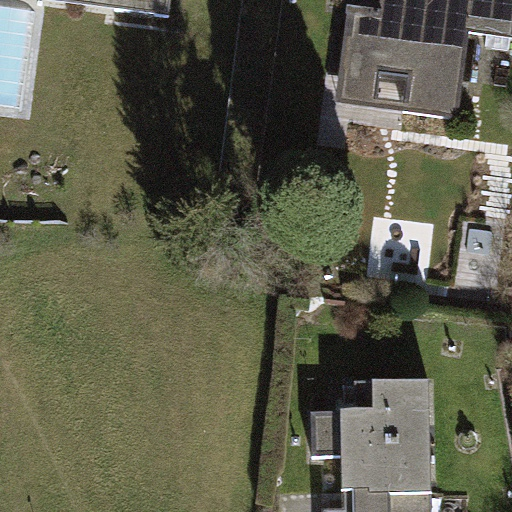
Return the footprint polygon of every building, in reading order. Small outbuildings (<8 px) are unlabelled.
[(41,0),(42,2),(116,12),(117,0),(41,0)] [(117,0),(116,12),(170,19),(172,0),(117,0)] [(511,0),(352,0),(343,73),(410,82),(406,113),(457,119),(468,34),(511,39),(511,0)] [(339,102),(406,113),(410,82),(343,73),(339,102)] [(435,202),(464,201),(463,175),(508,174),(508,154),(434,157),(435,202)] [(437,217),(378,221),(381,273),(441,269),(437,217)] [(432,511),(430,384),(355,385),(356,415),(312,415),(313,459),(342,458),(343,493),(355,493),(356,511),(324,511),(323,511),(432,511)]
